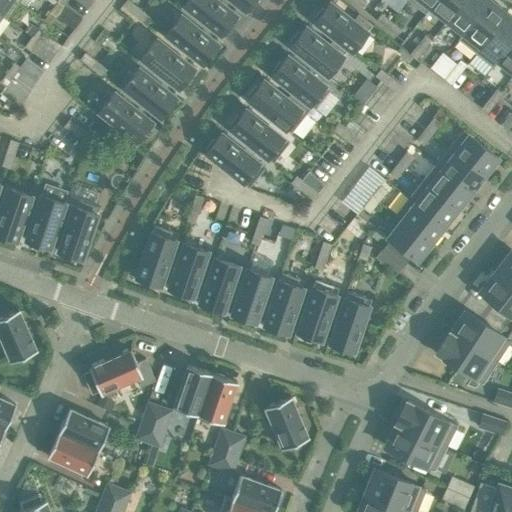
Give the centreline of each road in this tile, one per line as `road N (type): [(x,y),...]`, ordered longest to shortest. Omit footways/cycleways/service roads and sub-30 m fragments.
road 1 (residential): [(87,303),(340,388)]
road 2 (residential): [(378,402),(511,210)]
road 3 (residential): [(0,498),(87,303)]
road 4 (residential): [(340,388),(300,511)]
